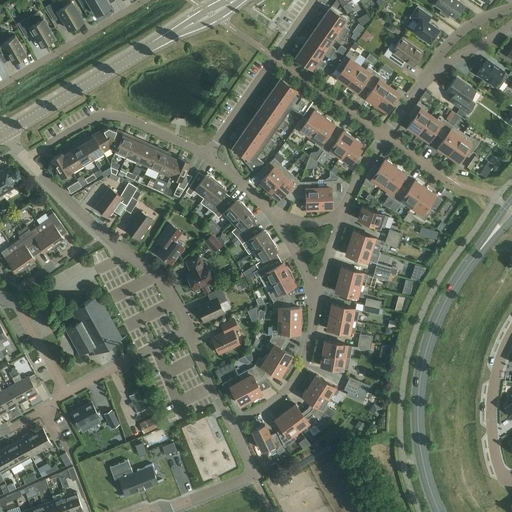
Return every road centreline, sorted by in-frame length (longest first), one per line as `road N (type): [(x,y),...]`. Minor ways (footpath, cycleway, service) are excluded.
road 1 (secondary): [(438,511),(418,431),(425,352),(458,278),(511,207)]
road 2 (tertiary): [(235,0),(1,132)]
road 3 (residential): [(187,330),(162,282),(101,235),(24,157)]
road 4 (residential): [(24,157),(91,118),(114,115),(204,154)]
road 5 (residential): [(148,0),(0,85)]
road 6 (residential): [(313,311),(294,380),(232,423)]
road 7 (residential): [(65,394),(187,330)]
road 8 (residential): [(384,133),(275,58)]
road 9 (residential): [(511,340),(499,384),(503,469)]
road 10 (residential): [(418,83),(449,38),(511,8)]
